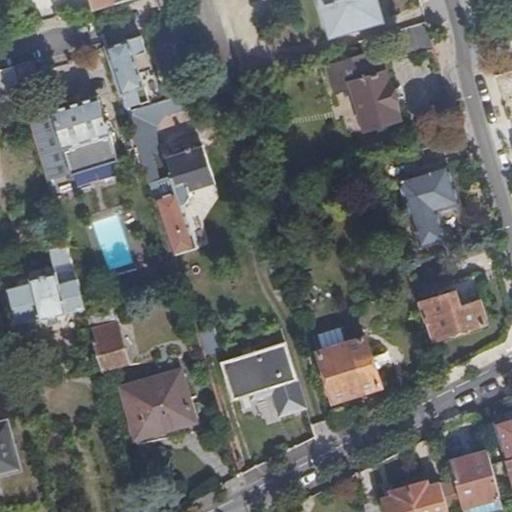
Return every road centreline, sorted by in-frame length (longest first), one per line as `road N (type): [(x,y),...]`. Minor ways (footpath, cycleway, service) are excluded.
road 1 (residential): [(511,358),(215,511)]
road 2 (residential): [(451,0),(511,212)]
